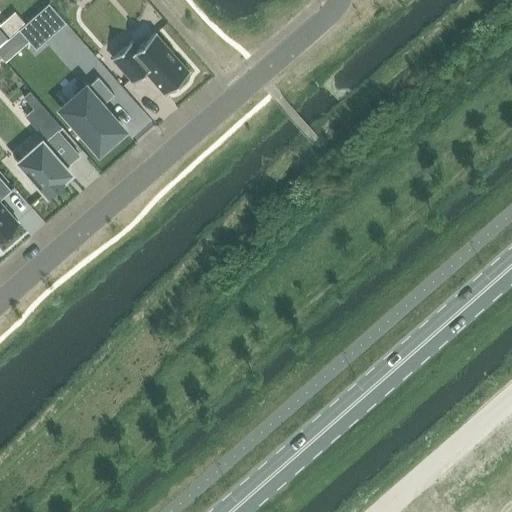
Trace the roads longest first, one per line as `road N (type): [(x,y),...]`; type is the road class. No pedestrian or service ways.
road 1 (residential): [(0,301),(336,0)]
road 2 (primary): [(234,511),(511,268)]
road 3 (residential): [(383,511),(511,399)]
